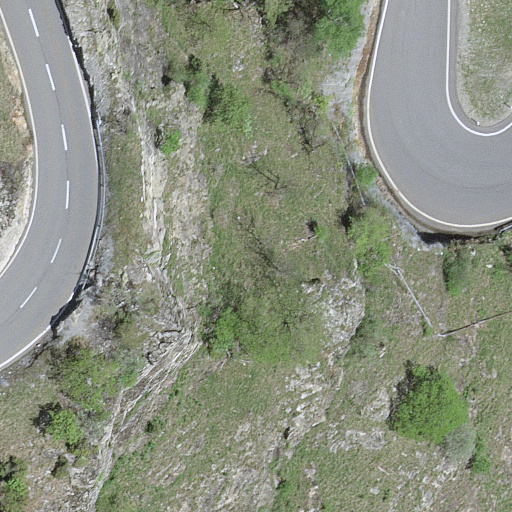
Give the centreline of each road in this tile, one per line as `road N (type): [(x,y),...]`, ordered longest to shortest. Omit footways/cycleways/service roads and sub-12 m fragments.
road 1 (tertiary): [(27,0),(65,128),(70,194),(54,259),(0,326)]
road 2 (tertiary): [(511,172),(463,176),(444,168),(416,135),(409,87),(417,0)]
